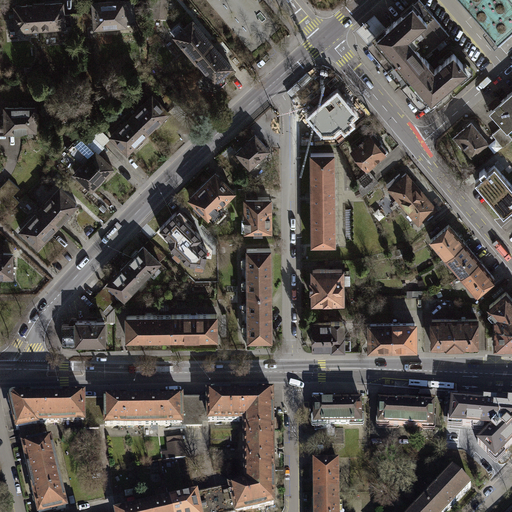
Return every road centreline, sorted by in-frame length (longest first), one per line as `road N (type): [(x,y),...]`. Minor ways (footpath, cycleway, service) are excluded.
road 1 (primary): [(9,375),(52,302),(270,85)]
road 2 (residential): [(270,85),(289,113),(292,371)]
road 3 (primary): [(9,375),(292,371)]
road 4 (primary): [(292,371),(511,373)]
road 5 (residential): [(417,146),(511,260)]
road 6 (residential): [(325,37),(417,146)]
road 7 (residential): [(292,371),(294,511)]
road 8 (residential): [(417,146),(511,63)]
